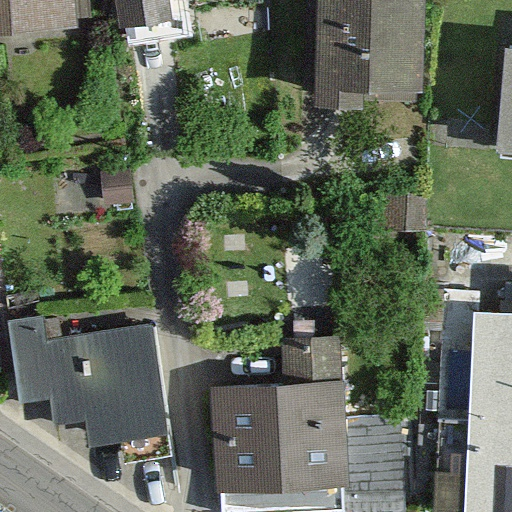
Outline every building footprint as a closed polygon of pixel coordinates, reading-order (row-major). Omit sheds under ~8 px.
[(84,0),(0,0),(0,28),(86,20),(84,0)] [(122,0),(126,21),(187,12),(184,0),(122,0)] [(427,0),(321,0),(319,82),(425,85),(427,0)] [(511,44),(506,44),(502,155),(511,155),(511,44)] [(54,301),(4,308),(16,394),(57,388),(65,447),(171,433),(155,315),(58,328),(54,301)] [(511,511),(511,308),(476,307),(467,511),(511,511)] [(344,375),(208,379),(212,506),(348,502),(344,375)] [(0,511),(13,511),(9,502),(0,506),(0,511)]
